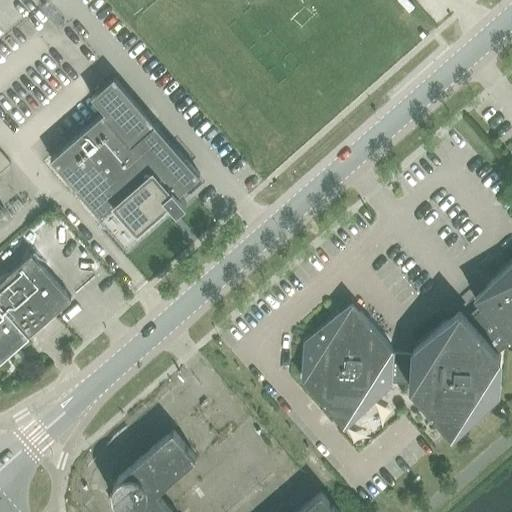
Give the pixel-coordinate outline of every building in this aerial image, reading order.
[(103,112),(51,158),(127,247),(173,207),(177,212),(187,203),(178,194),(200,175),(155,123),(131,144),(103,112)] [(0,280),(0,360),(71,298),(71,297),(32,253),(0,280)] [(511,263),(476,295),(485,305),(511,336),(511,263)] [(306,342),(303,378),(344,425),(391,384),(391,381),(393,351),(393,348),(353,301),(306,342)] [(413,353),(393,351),(391,381),(410,382),(410,385),(452,432),(499,392),(501,355),(499,352),(511,340),(511,336),(485,305),(469,319),(460,308),(414,349),(413,353)] [(115,481),(113,488),(113,495),(117,501),(126,511),(339,511),(322,491),(297,511),(173,511),(156,491),(197,456),(173,429),(119,476),(115,481)]
